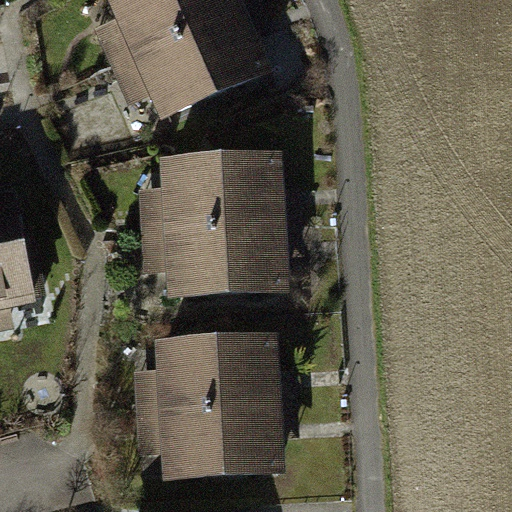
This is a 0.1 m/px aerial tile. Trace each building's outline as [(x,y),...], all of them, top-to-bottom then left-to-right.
[(114,58),(118,67),(238,14),(231,0),(118,0),(139,47),(114,58)] [(264,74),(238,14),(118,67),(122,76),(147,65),(170,116),(264,74)] [(148,224),(149,233),(279,225),(276,160),(172,166),(175,222),(148,224)] [(14,196),(0,198),(0,303),(43,295),(30,231),(22,233),(14,196)] [(283,291),(279,225),(149,233),(149,242),(176,240),(179,297),(283,291)] [(143,405),(144,415),(275,408),(271,342),(167,348),(170,404),(143,405)] [(278,473),(275,408),(144,415),(144,424),(171,423),(174,478),(278,473)]
